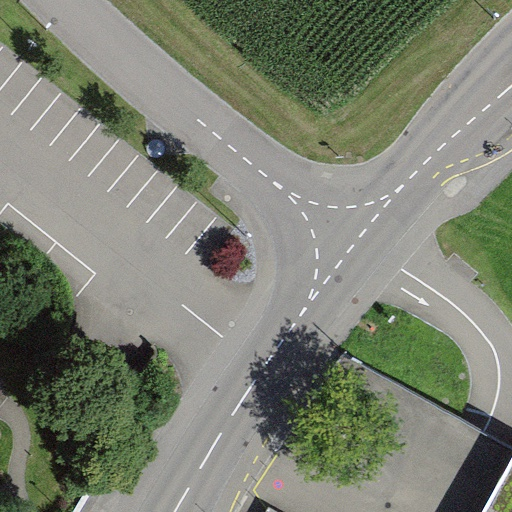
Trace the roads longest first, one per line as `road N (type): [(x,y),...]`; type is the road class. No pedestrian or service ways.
road 1 (residential): [(341,231),(60,0)]
road 2 (tertiary): [(178,511),(315,295),(341,231)]
road 3 (tertiary): [(341,231),(404,185),(511,77)]
